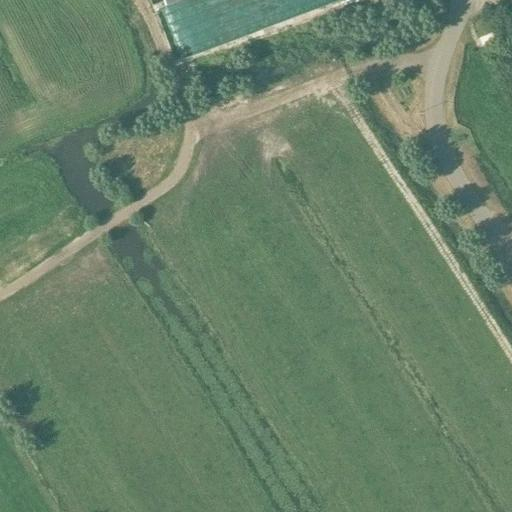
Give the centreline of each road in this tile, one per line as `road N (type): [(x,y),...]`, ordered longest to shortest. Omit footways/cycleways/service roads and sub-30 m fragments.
road 1 (track): [(0,296),(175,179),(193,125),(138,0)]
road 2 (track): [(333,82),(511,358)]
road 3 (unclassified): [(511,265),(446,167),(432,114),(460,0)]
road 4 (track): [(193,125),(385,64),(437,72)]
